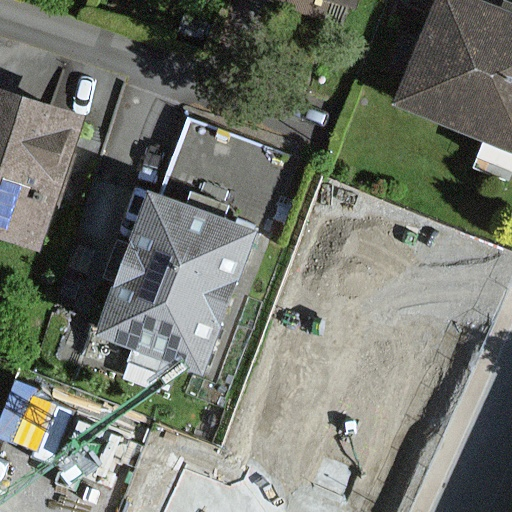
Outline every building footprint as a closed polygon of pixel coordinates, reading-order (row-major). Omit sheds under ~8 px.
[(345,0),(384,14),(389,0),(345,0)] [(511,130),(511,7),(493,0),(462,0),(425,96),(511,130)] [(0,220),(80,244),(119,115),(7,81),(0,103),(0,220)] [(232,365),(284,228),(178,188),(126,324),(232,365)] [(408,348),(397,381),(440,395),(484,265),(394,234),(361,332),(408,348)] [(323,511),(171,459),(152,511),(323,511)]
